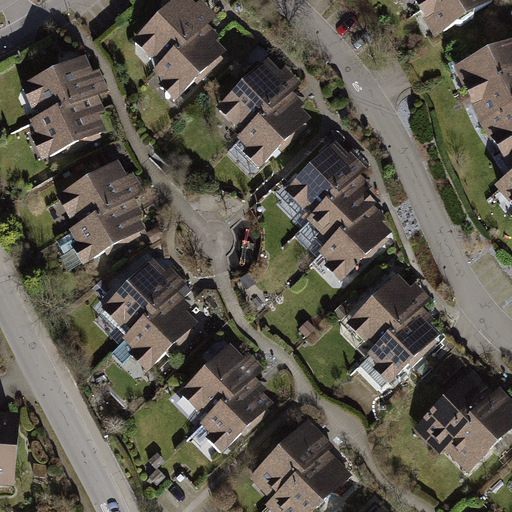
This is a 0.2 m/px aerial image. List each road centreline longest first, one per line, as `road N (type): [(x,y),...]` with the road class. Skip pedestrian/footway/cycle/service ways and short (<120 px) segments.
road 1 (residential): [(284,0),(371,95),(457,275),(481,314),(511,342)]
road 2 (tertiary): [(0,283),(117,511)]
